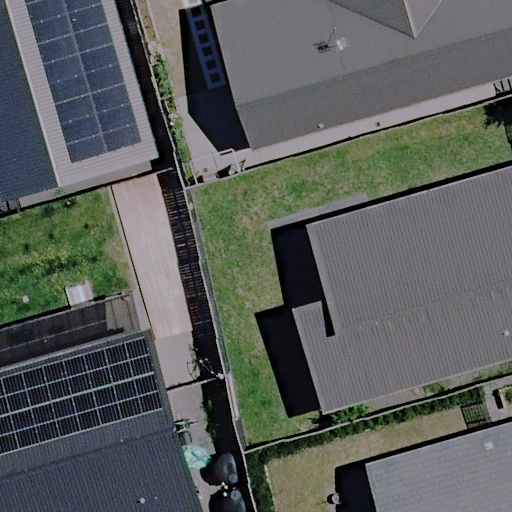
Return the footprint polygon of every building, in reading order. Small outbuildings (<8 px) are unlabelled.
[(0,0),(0,144),(13,190),(179,143),(138,0),(0,0)] [(511,0),(246,0),(283,128),(511,62),(511,0)] [(511,157),(335,209),(355,278),(318,289),(349,394),(511,346),(511,157)] [(0,511),(183,511),(232,498),(176,309),(0,360),(0,511)] [(511,511),(511,415),(391,451),(409,511),(511,511)]
